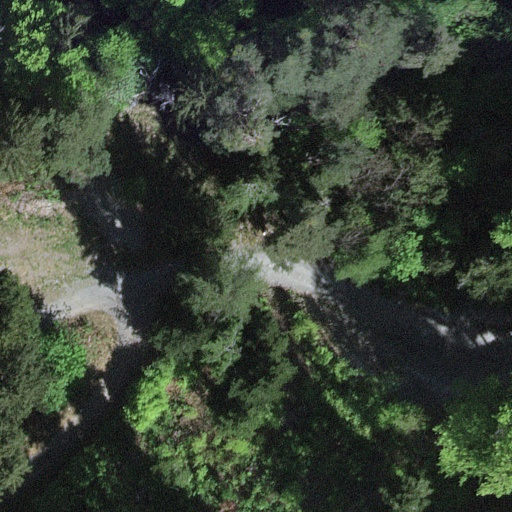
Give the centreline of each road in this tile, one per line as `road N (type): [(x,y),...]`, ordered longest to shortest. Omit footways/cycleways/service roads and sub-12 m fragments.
road 1 (track): [(511,342),(449,331),(256,264),(207,266),(0,313)]
road 2 (track): [(139,283),(131,342),(110,390),(42,461),(0,491)]
